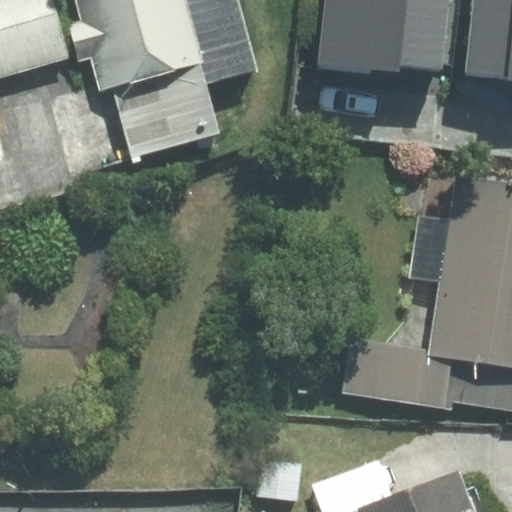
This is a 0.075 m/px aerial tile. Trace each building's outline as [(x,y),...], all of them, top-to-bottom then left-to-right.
[(53,0),(0,0),(0,81),(71,61),(53,0)] [(259,69),(238,0),(75,0),(82,22),(69,26),(79,58),(90,54),(99,82),(22,106),(50,196),(224,143),(206,85),(259,69)] [(511,0),(484,0),(482,10),(511,17),(511,53),(502,51),(483,127),(511,134),(511,0)] [(511,180),(461,173),(441,303),(397,296),(381,401),(511,420),(511,180)] [(474,511),(461,472),(392,496),(379,460),(313,484),(323,511),(348,511),(350,511),(349,511),(474,511)] [(304,464),(256,461),(253,502),(301,505),(304,464)]
